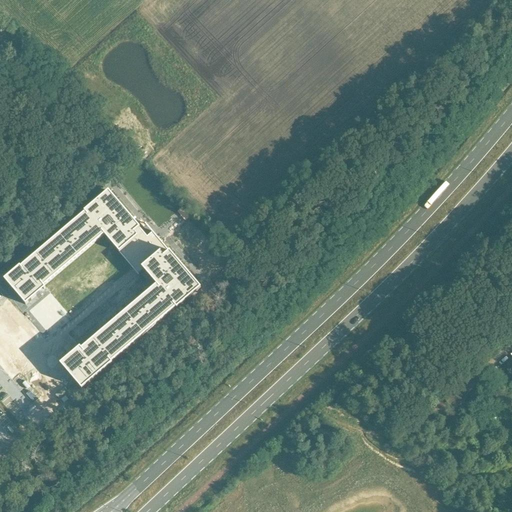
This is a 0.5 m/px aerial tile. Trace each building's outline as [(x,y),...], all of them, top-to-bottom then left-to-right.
[(64,176),(61,179),(78,198),(81,195),(64,176)] [(20,266),(4,280),(26,305),(36,296),(34,294),(27,285),(31,281),(39,290),(39,291),(44,286),(104,235),(133,268),(133,267),(138,263),(143,270),(157,285),(82,349),(76,353),(77,354),(84,362),(80,366),(73,357),(71,355),(60,364),(82,389),(112,363),(112,362),(176,308),(176,309),(201,288),(152,231),(152,232),(147,237),(109,191),(84,212),(85,213),(21,267),(20,266)] [(78,198),(65,210),(67,213),(80,200),(78,198)] [(53,200),(50,203),(58,210),(61,207),(53,200)] [(0,347),(0,368),(4,374),(15,366),(0,347)]
